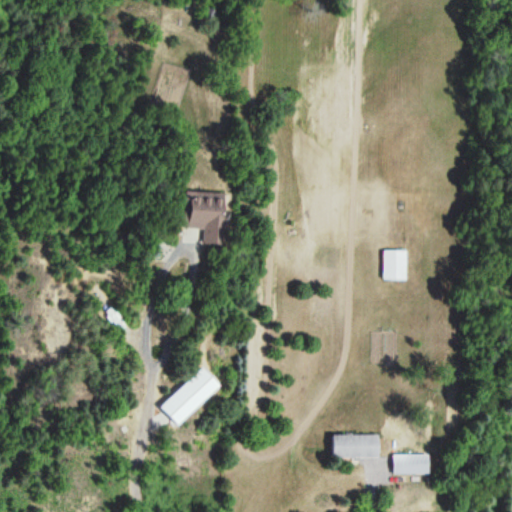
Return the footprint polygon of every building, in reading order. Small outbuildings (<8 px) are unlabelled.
[(221,239),(222,193),(182,192),(181,229),(213,230),(213,238),(221,239)] [(405,250),(382,250),(382,280),(405,280),(405,250)] [(176,426),(218,386),(200,367),(159,407),(176,426)] [(331,434),(331,459),(366,459),(366,434),(331,434)] [(426,475),(426,455),(391,455),(391,475),(426,475)]
